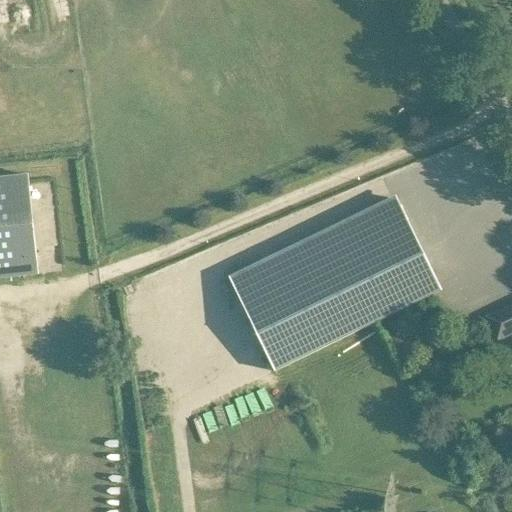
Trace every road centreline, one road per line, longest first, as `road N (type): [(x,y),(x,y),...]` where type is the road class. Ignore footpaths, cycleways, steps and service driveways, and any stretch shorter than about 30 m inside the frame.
road 1 (unknown): [(103,273),(500,94)]
road 2 (unclassified): [(511,115),(445,0)]
